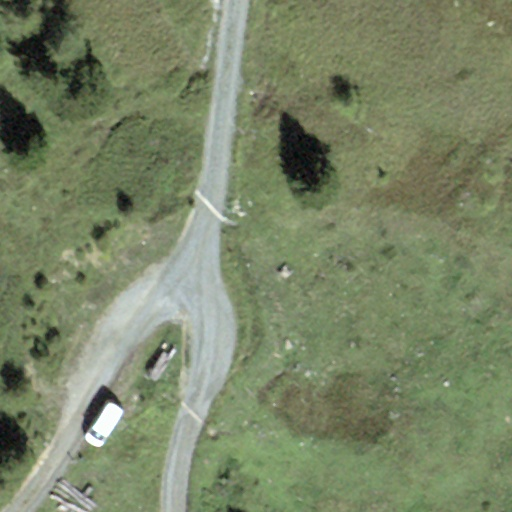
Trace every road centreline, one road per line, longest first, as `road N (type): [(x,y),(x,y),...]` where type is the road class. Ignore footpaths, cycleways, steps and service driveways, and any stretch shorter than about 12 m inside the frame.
road 1 (track): [(18,511),(68,452),(135,302),(166,277),(193,284)]
road 2 (track): [(193,284),(233,0)]
road 3 (track): [(193,284),(203,311),(172,511)]
